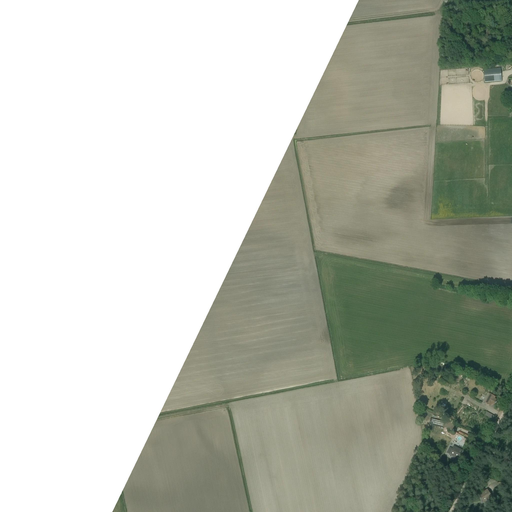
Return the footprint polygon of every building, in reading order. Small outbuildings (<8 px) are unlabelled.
[(487,40),(493,36),(488,26),(481,30),(487,40)] [(501,68),(484,70),(484,82),(502,81),(501,68)] [(484,404),(494,409),(499,397),(489,393),(484,404)] [(431,424),(444,427),(446,421),(433,418),(431,424)] [(448,455),(461,461),(465,453),(452,447),(448,455)] [(483,506),(494,499),(486,487),(475,494),(483,506)]
